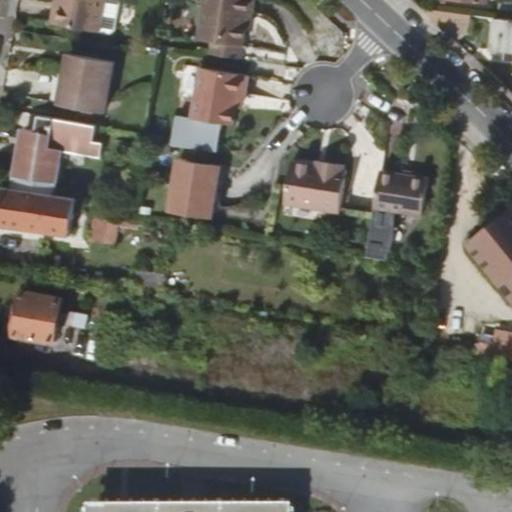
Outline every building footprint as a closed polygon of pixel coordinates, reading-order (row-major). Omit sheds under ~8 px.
[(100,32),(105,0),(63,0),(63,2),(57,0),(53,23),(100,32)] [(253,15),(255,0),(206,0),(200,39),(214,41),(244,46),(247,26),(249,14),(253,15)] [(470,34),(472,15),(424,8),(423,9),(446,31),(470,34)] [(511,19),(496,17),(492,49),(509,51),(509,56),(511,56),(511,19)] [(242,59),(244,46),(214,41),(212,53),(242,59)] [(106,112),(115,61),(71,53),(67,71),(72,72),(66,105),(106,112)] [(248,75),(203,67),(195,118),(234,124),(236,106),(238,95),(245,96),(248,75)] [(67,71),(63,70),(56,103),(66,105),(72,72),(67,71)] [(245,96),(238,95),(236,106),(243,107),(245,96)] [(95,140),(97,125),(50,117),(47,131),(44,131),(40,144),(30,142),(27,142),(24,156),(18,155),(15,173),(59,181),(62,163),(58,162),(60,150),(101,157),(103,142),(95,140)] [(40,144),(44,131),(32,129),(30,142),(40,144)] [(213,218),(222,165),(181,158),(172,211),(213,218)] [(341,212),(348,170),(345,170),(346,164),(325,160),(325,166),(318,165),(294,161),(286,203),(341,212)] [(427,198),(430,179),(382,171),(375,207),(424,215),(425,211),(427,198)] [(0,219),(0,225),(72,236),(77,198),(5,186),(0,219)] [(511,207),(467,244),(511,299),(511,207)] [(115,245),(119,225),(139,228),(140,220),(97,212),(92,241),(115,245)] [(90,314),(62,308),(64,298),(25,291),(16,333),(56,341),(60,323),(87,328),(90,314)]
